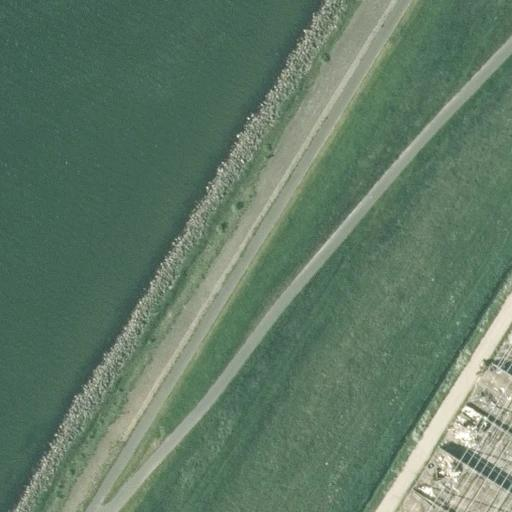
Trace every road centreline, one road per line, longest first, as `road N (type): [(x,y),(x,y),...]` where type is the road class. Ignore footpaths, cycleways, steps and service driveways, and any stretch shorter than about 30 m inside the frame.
road 1 (unclassified): [(107,511),(407,154),(511,43)]
road 2 (unclassified): [(88,511),(403,0)]
